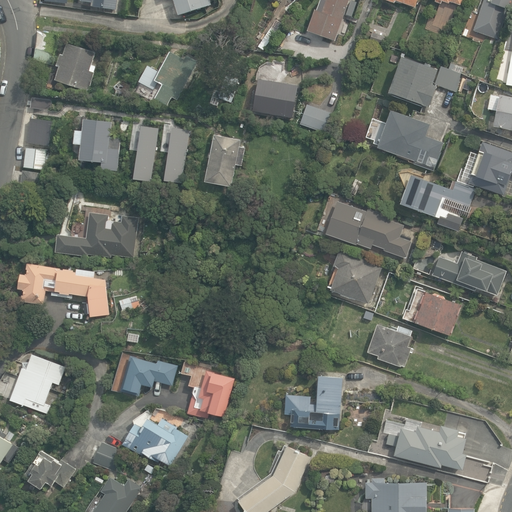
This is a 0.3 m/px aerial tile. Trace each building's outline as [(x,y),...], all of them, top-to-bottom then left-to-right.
[(92,0),(92,7),(117,10),(118,0),(92,0)] [(174,0),(179,14),(206,6),(204,0),(174,0)] [(308,32),(336,41),(343,19),(345,13),(353,15),(358,1),(354,0),(327,0),(326,0),(321,0),(318,10),(316,9),(308,32)] [(486,0),(486,1),(508,9),(511,0),(486,0)] [(34,60),(51,65),(60,35),(39,30),(34,60)] [(56,80),(89,91),(97,67),(92,65),(97,53),(68,44),(64,55),(61,54),(57,66),(60,67),(56,80)] [(155,98),(168,105),(173,97),(178,100),(199,62),(188,55),(186,60),(172,52),(160,72),(159,71),(149,66),(140,82),(154,90),(158,82),(163,85),(155,98)] [(410,100),(430,107),(437,86),(433,84),(438,69),(402,57),(390,93),(403,97),(403,100),(409,102),(410,100)] [(437,85),(457,92),(462,73),(443,67),(443,69),(441,68),(436,82),(438,83),(437,85)] [(219,98),(232,102),(238,82),(226,78),(219,98)] [(291,117),(294,117),(299,86),(291,85),(260,79),(255,110),(291,117)] [(494,126),(511,130),(511,96),(501,94),(500,97),(491,95),(488,109),(498,111),(496,117),(494,126)] [(31,108),(50,110),(52,99),(33,97),(31,108)] [(301,124),(326,133),(333,112),(308,104),(301,124)] [(416,161),(435,168),(444,142),(426,136),(430,124),(392,110),(378,148),(415,161),(416,161)] [(101,169),(118,171),(122,138),(111,138),(112,121),(85,118),(84,131),(76,131),(75,144),(83,145),(81,160),(102,162),(101,169)] [(121,127),(128,128),(129,120),(122,119),(121,127)] [(206,181),(232,187),(237,165),(242,166),(246,148),(240,146),(241,140),(215,135),(212,153),(210,153),(209,157),(211,158),(206,181)] [(511,176),(511,151),(482,141),(478,153),(472,151),(463,179),(459,178),(458,181),(477,187),(478,186),(504,195),(510,176),(511,176)] [(27,147),(25,168),(45,170),(48,149),(27,147)] [(25,194),(43,196),(46,174),(24,170),(22,184),(27,185),(25,194)] [(438,223),(460,231),(464,218),(460,217),(462,214),(470,217),(474,207),(470,206),(476,189),(452,181),(449,189),(415,176),(416,173),(409,171),(407,175),(401,172),(406,188),(400,203),(440,217),(438,223)] [(349,192),(356,195),(363,182),(356,178),(349,192)] [(367,211),(338,201),(327,234),(357,244),(357,243),(372,248),(373,245),(385,249),(385,250),(406,258),(412,241),(411,240),(411,238),(401,235),(405,225),(387,219),(388,216),(368,208),(367,211)] [(134,258),(140,218),(123,215),(122,222),(112,221),(112,222),(108,221),(107,216),(94,214),(93,220),(92,220),(91,224),(88,224),(86,238),(59,234),(57,252),(88,256),(89,253),(111,257),(112,254),(134,258)] [(370,304),(382,268),(367,263),(369,258),(341,249),(328,287),(332,288),(331,290),(342,293),(341,295),(350,298),(350,297),(370,304)] [(477,287),(498,295),(508,270),(477,259),(479,255),(463,249),(458,263),(440,256),(433,274),(476,290),(477,287)] [(406,265),(414,268),(417,260),(409,257),(406,265)] [(23,301),(45,304),(49,282),(59,283),(62,268),(29,262),(28,269),(30,269),(29,273),(28,273),(28,274),(22,274),(20,288),(25,289),(25,290),(26,290),(25,295),(24,295),(23,301)] [(416,322),(451,334),(462,303),(419,288),(411,309),(408,308),(404,318),(416,322)] [(138,295),(120,300),(124,313),(142,307),(138,295)] [(363,318),(372,321),(374,313),(365,310),(363,318)] [(378,358),(402,366),(402,365),(406,366),(412,348),(408,346),(412,336),(411,335),(413,330),(399,325),(397,330),(378,324),(368,352),(379,355),(378,358)] [(122,389),(141,394),(143,384),(154,387),(156,381),(174,385),(179,364),(159,359),(158,362),(137,357),(138,355),(131,353),(122,389)] [(11,399),(49,413),(52,405),(46,403),(54,382),(60,384),(67,366),(33,354),(28,369),(23,367),(11,399)] [(225,417),(237,378),(210,370),(211,365),(187,358),(183,372),(192,375),(189,386),(195,388),(188,413),(207,418),(209,412),(225,417)] [(292,426),(339,430),(344,377),(320,375),(318,398),(317,404),(311,404),(312,396),(291,394),(287,393),(286,414),(291,414),(292,414),(292,416),(292,426)] [(403,409),(404,401),(395,399),(394,407),(403,409)] [(161,460),(171,467),(190,437),(163,418),(159,424),(149,417),(142,427),(137,423),(123,445),(142,456),(144,453),(159,463),(161,460)] [(471,430),(441,422),(439,428),(418,422),(417,428),(399,424),(391,457),(442,470),(443,465),(464,470),(468,453),(466,452),(471,430)] [(0,465),(5,458),(10,462),(20,447),(6,437),(8,434),(1,429),(0,429),(0,465)] [(103,442),(94,462),(114,471),(123,451),(103,442)] [(240,500),(248,511),(267,511),(291,495),(295,491),(312,456),(291,446),(288,445),(274,474),(240,500)] [(24,476),(43,489),(48,481),(53,485),(56,481),(58,482),(65,487),(78,469),(61,458),(60,460),(43,449),(24,476)] [(146,469),(153,474),(156,468),(149,464),(146,469)] [(94,511),(127,511),(144,487),(130,478),(125,485),(112,476),(102,490),(107,493),(94,511)] [(427,511),(427,481),(386,481),(386,477),(373,477),(373,481),(366,482),(367,498),(373,498),(372,511),(427,511)]
